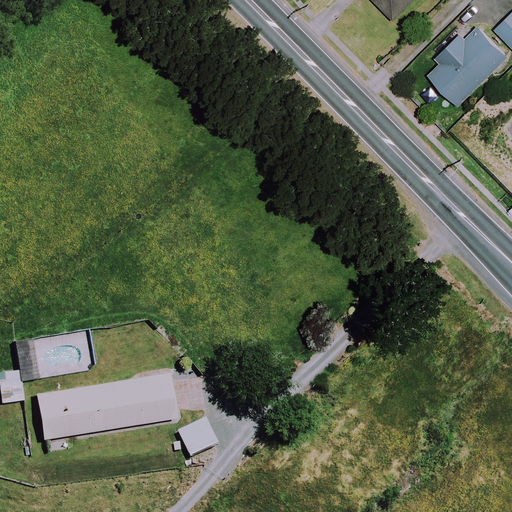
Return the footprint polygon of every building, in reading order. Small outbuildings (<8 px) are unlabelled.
[(414,0),(375,0),(395,19),(414,0)] [(511,11),(495,27),(511,44),(511,11)] [(508,56),(480,28),(466,42),(459,34),(438,55),(444,61),(430,75),(460,105),(508,56)] [(23,401),(18,371),(0,373),(0,400),(1,404),(23,401)] [(174,420),(167,376),(34,396),(41,440),(174,420)]
